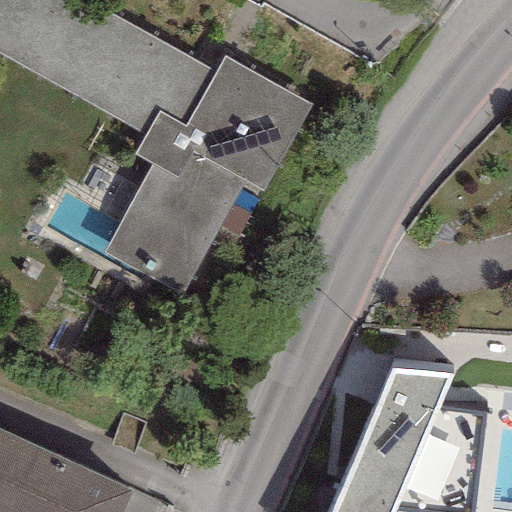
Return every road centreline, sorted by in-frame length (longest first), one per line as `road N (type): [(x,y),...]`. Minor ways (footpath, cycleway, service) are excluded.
road 1 (residential): [(236,511),(332,277),(454,92),(511,27)]
road 2 (unknown): [(0,396),(242,496)]
road 3 (residential): [(436,0),(410,27),(352,40),(265,0)]
